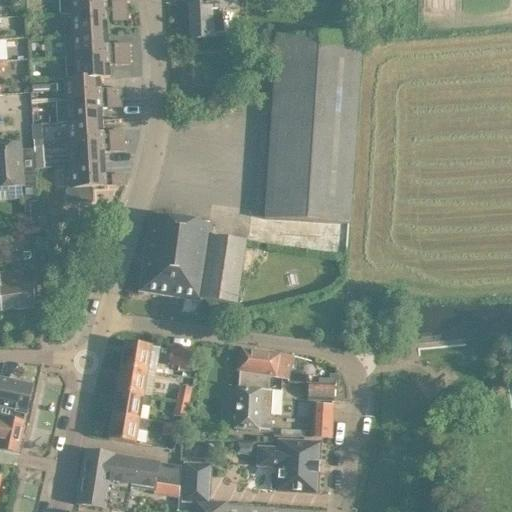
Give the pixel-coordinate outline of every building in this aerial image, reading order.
[(56,0),(57,13),(67,12),(103,10),(102,0),(56,0)] [(108,1),(109,11),(123,10),(122,0),(108,1)] [(219,37),(218,36),(234,34),(233,20),(218,21),(217,7),(232,7),(231,0),(202,0),(203,4),(185,3),(186,21),(184,21),(185,38),(219,37)] [(67,12),(68,34),(104,32),(103,10),(67,12)] [(123,10),(109,11),(109,20),(123,19),(123,10)] [(272,29),(259,29),(259,44),(272,44),(273,35),(276,36),(276,29),(272,29)] [(60,34),(62,56),(105,54),(104,32),(68,34),(60,34)] [(272,44),(272,50),(260,219),(344,224),(356,41),(276,36),(273,35),(272,44)] [(111,44),(111,53),(125,53),(124,43),(111,44)] [(125,53),(111,53),(112,63),(126,63),(125,53)] [(61,78),(107,75),(105,54),(62,56),(63,77),(61,78)] [(61,78),(62,99),(98,97),(97,77),(107,76),(107,75),(61,78)] [(103,88),(104,100),(118,99),(117,87),(103,88)] [(62,99),(63,121),(99,119),(98,97),(62,99)] [(118,99),(104,100),(104,107),(118,107),(118,99)] [(63,121),(64,143),(100,141),(99,119),(63,121)] [(105,131),(106,140),(120,140),(119,130),(105,131)] [(120,140),(106,140),(107,150),(120,149),(120,140)] [(64,143),(66,164),(101,162),(100,141),(64,143)] [(0,186),(20,185),(17,143),(0,143),(0,186)] [(101,162),(66,164),(67,186),(66,186),(63,189),(63,199),(66,202),(85,201),(88,197),(88,186),(103,185),(102,175),(101,162)] [(103,185),(122,184),(122,174),(102,175),(103,185)] [(197,301),(198,298),(197,298),(207,235),(209,223),(207,222),(206,223),(148,214),(146,213),(135,291),(197,301)] [(197,298),(198,298),(233,303),(243,240),(207,235),(197,298)] [(28,268),(0,269),(0,307),(31,306),(30,293),(28,268)] [(120,342),(116,367),(152,373),(156,348),(120,342)] [(164,367),(175,369),(178,350),(167,348),(164,367)] [(237,349),(231,373),(234,373),(278,379),(284,380),(303,382),(304,373),(286,372),(286,369),(288,356),(237,349)] [(178,350),(175,369),(187,371),(190,352),(178,350)] [(116,367),(113,391),(139,395),(139,394),(148,395),(152,373),(116,367)] [(234,373),(231,429),(265,430),(265,414),(275,415),(277,391),(278,379),(234,373)] [(331,400),(332,383),(332,373),(326,373),(326,378),(316,377),(316,383),(306,383),(305,399),(331,400)] [(0,408),(22,414),(28,385),(0,379),(0,408)] [(173,398),(185,401),(189,386),(176,383),(173,398)] [(113,391),(109,416),(135,420),(139,395),(113,391)] [(173,400),(170,413),(183,416),(185,403),(173,400)] [(307,436),(319,437),(328,437),(330,405),(309,404),(307,436)] [(135,420),(109,416),(105,440),(131,444),(135,420)] [(0,450),(14,453),(21,422),(3,417),(2,421),(0,421),(0,450)] [(160,421),(158,433),(174,436),(176,424),(160,421)] [(314,491),(313,491),(316,444),(316,442),(314,442),(276,440),(276,448),(256,447),(255,465),(269,466),(269,462),(275,463),(274,474),(269,474),(269,487),(273,487),(273,490),(311,492),(311,493),(313,493),(314,491)] [(82,451),(73,504),(101,509),(102,507),(118,510),(124,511),(128,486),(151,490),(152,482),(161,484),(164,468),(163,463),(155,462),(155,461),(82,449),(82,451)] [(179,500),(191,501),(191,500),(205,501),(207,464),(182,463),(179,500)] [(191,500),(191,501),(190,511),(220,511),(221,502),(205,501),(191,500)]
